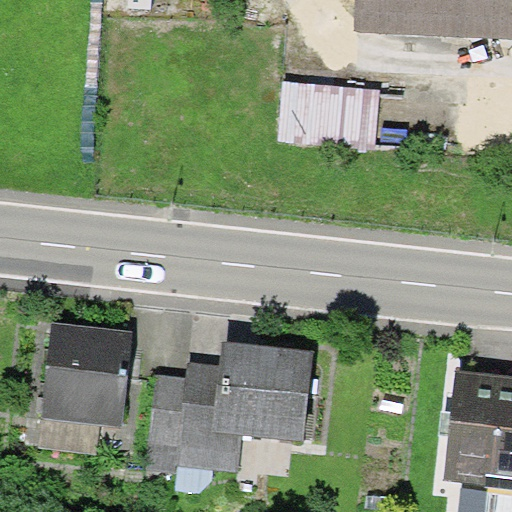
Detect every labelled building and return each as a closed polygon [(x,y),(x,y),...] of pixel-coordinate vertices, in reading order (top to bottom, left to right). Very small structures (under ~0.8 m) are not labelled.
[(511,0),(355,0),(353,31),(511,39),(511,0)] [(41,417),(121,426),(133,331),(52,321),(41,417)] [(314,349),(222,339),(219,365),(212,429),(240,432),(302,439),(306,395),(309,395),(314,349)] [(212,429),(219,365),(188,362),(187,377),(178,465),(236,471),(240,432),(212,429)] [(443,479),(511,486),(511,375),(455,369),(443,479)] [(178,465),(187,377),(156,374),(147,470),(177,473),(178,465)]
